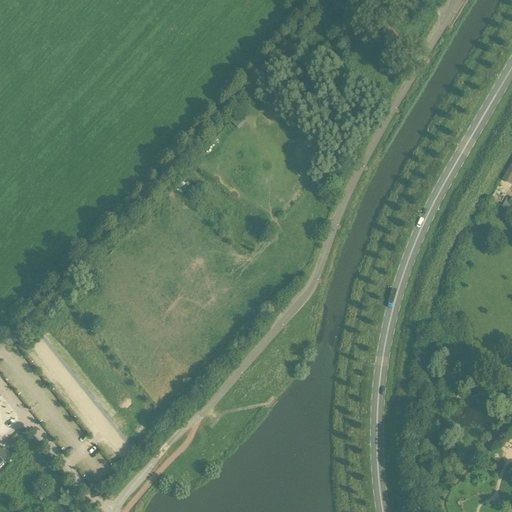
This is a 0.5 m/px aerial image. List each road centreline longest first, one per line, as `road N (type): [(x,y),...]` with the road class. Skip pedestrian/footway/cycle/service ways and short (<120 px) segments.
road 1 (secondary): [(381,511),(373,423),(392,300),(443,179),(511,66)]
road 2 (track): [(0,346),(324,0)]
